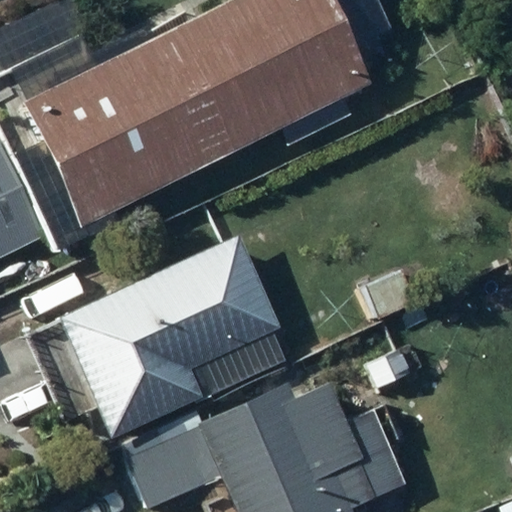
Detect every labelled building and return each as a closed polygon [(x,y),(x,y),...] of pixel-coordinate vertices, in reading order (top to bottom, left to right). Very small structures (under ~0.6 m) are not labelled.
[(320,0),(256,0),(16,122),(75,240),(367,91),(320,0)] [(197,406),(184,379),(278,334),(234,244),(54,330),(111,447),(197,406)] [(397,278),(362,295),(376,325),(412,308),(397,278)] [(395,355),(363,371),(375,395),(407,379),(395,355)] [(353,511),(402,489),(384,450),(379,453),(365,422),(342,433),(324,395),(290,411),(282,394),(123,468),(143,511),(149,511),(213,483),(226,511),(353,511)]
